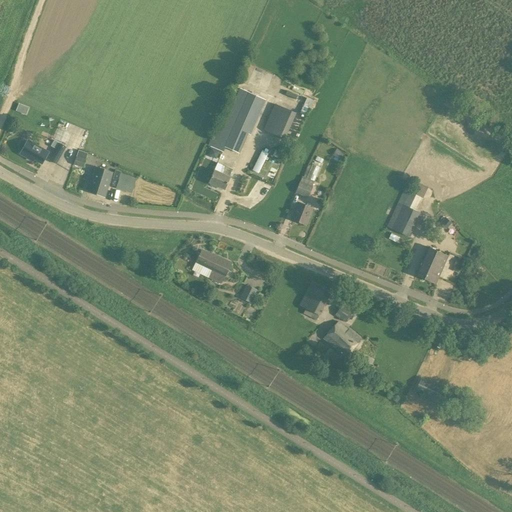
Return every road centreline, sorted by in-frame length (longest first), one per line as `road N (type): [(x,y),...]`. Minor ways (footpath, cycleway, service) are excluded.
road 1 (unclassified): [(411,511),(0,251)]
road 2 (unclassified): [(418,311),(225,231),(87,215),(0,172)]
road 3 (unclassified): [(511,494),(410,427),(405,375),(418,311)]
road 4 (track): [(0,120),(41,0)]
